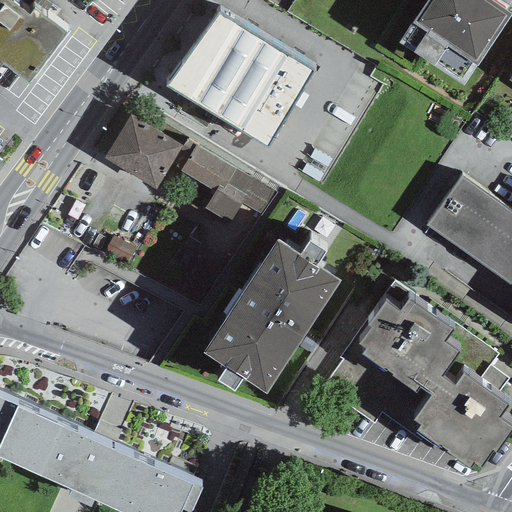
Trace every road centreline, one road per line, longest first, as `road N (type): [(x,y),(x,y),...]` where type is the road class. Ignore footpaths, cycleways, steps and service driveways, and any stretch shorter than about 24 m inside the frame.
road 1 (residential): [(0,328),(474,511)]
road 2 (secondary): [(0,226),(163,0)]
road 3 (unknown): [(263,434),(354,305)]
